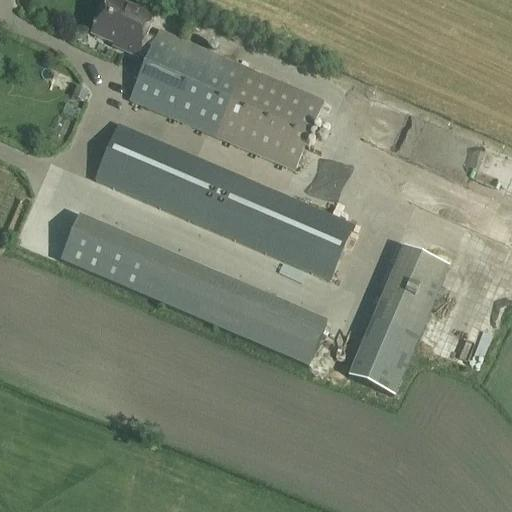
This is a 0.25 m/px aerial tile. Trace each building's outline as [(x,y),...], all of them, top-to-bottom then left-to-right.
[(138,11),(110,0),(108,0),(93,36),(125,50),(124,52),(138,58),(139,56),(149,60),(131,103),(296,172),(325,102),(161,32),(158,41),(148,36),(156,16),(139,9),(138,11)] [(155,26),(176,34),(179,26),(158,17),(155,26)] [(87,93),(76,88),(72,98),(83,103),(87,93)] [(376,149),(400,159),(412,133),(388,122),(376,149)] [(332,282),(355,227),(121,128),(97,183),(332,282)] [(409,212),(405,223),(457,243),(461,233),(409,212)] [(478,212),(473,243),(504,248),(509,217),(478,212)] [(81,219),(62,264),(311,370),(330,325),(81,219)] [(22,252),(31,232),(23,228),(14,248),(22,252)] [(418,341),(450,268),(406,248),(374,322),(418,341)] [(315,307),(320,295),(267,272),(262,285),(315,307)] [(440,326),(437,323),(429,333),(453,352),(471,329),(451,313),(440,326)]
